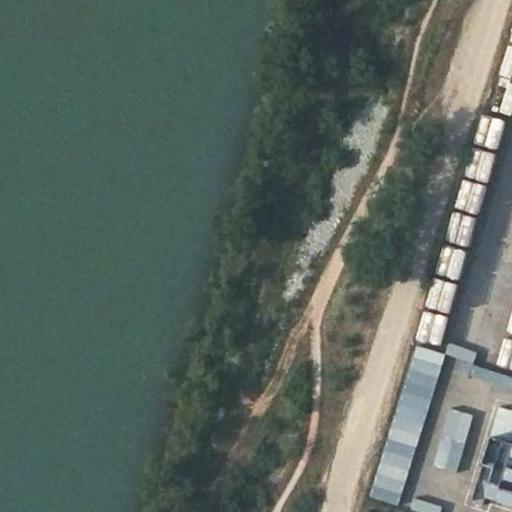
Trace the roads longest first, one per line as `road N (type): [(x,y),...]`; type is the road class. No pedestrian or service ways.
road 1 (track): [(344,511),(444,142),(496,0)]
road 2 (track): [(203,511),(228,451),(279,234),(353,0)]
road 3 (track): [(228,451),(312,316)]
